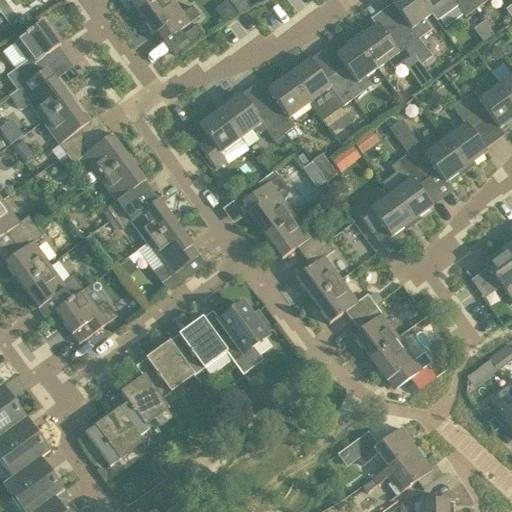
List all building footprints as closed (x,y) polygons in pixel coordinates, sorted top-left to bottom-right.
[(126,0),(136,13),(153,0),(126,0)] [(171,0),(153,0),(136,13),(153,36),(169,25),(176,34),(198,18),(191,8),(182,14),(171,0)] [(406,23),(396,31),(421,65),(432,57),(419,40),(431,31),(425,21),(432,16),(420,0),(392,0),(390,2),(406,23)] [(420,0),(432,16),(439,11),(449,17),(458,10),(464,18),(475,11),(467,0),(420,0)] [(467,0),(475,11),(489,0),(467,0)] [(8,97),(9,98),(47,70),(40,61),(59,47),(42,24),(13,45),(26,62),(6,77),(16,91),(8,97)] [(378,26),(357,41),(378,70),(388,63),(393,70),(402,64),(410,73),(421,65),(396,31),(386,38),(378,26)] [(345,67),(335,75),(353,100),(371,86),(366,79),(378,70),(357,41),(336,56),(345,67)] [(309,61),(288,76),(322,122),(353,100),(335,75),(325,82),(309,61)] [(511,77),(498,86),(511,104),(511,63),(505,69),(511,77)] [(28,106),(41,123),(70,102),(47,70),(9,98),(17,110),(18,110),(19,111),(21,111),(28,106)] [(276,103),(266,110),(284,135),(295,127),(290,121),(309,106),(321,123),(322,122),(288,76),(267,91),(276,103)] [(479,88),(462,101),(480,126),(491,119),(499,130),(511,120),(511,104),(498,86),(485,96),(479,88)] [(241,96),(219,112),(240,140),(253,131),(255,134),(259,135),(264,131),(273,143),(274,142),(277,146),(285,140),(282,136),(284,135),(266,110),(256,117),(241,96)] [(465,127),(444,142),(465,169),(486,154),(471,133),(480,126),(462,101),(451,108),(465,127)] [(51,153),(57,161),(87,140),(81,131),(87,126),(70,102),(41,123),(59,147),(51,153)] [(240,140),(219,112),(199,127),(208,138),(197,145),(215,170),(225,163),(220,155),(240,140)] [(13,119),(1,130),(14,144),(26,133),(13,119)] [(388,130),(407,155),(426,181),(437,173),(445,184),(465,169),(444,142),(426,155),(401,121),(388,130)] [(375,129),(356,140),(363,152),(382,141),(375,129)] [(82,159),(98,181),(127,160),(111,137),(94,149),(87,140),(57,161),(60,165),(68,160),(72,165),(82,159)] [(381,184),(390,196),(411,224),(431,209),(416,188),(426,181),(407,155),(390,168),(395,175),(381,184)] [(322,157),(310,166),(325,185),(337,177),(322,157)] [(113,219),(135,204),(128,195),(144,183),(127,160),(98,181),(115,203),(106,210),(107,211),(103,215),(109,222),(113,219)] [(247,214),(264,238),(293,217),(282,202),(289,193),(280,181),(244,207),(249,213),(247,214)] [(390,196),(370,211),(363,201),(353,209),(372,236),(383,228),(390,239),(411,224),(390,196)] [(0,239),(5,235),(12,244),(35,227),(28,218),(18,225),(1,202),(0,203),(0,239)] [(129,223),(145,246),(175,224),(158,202),(142,214),(135,204),(113,219),(121,230),(129,223)] [(296,250),(303,259),(326,242),(318,231),(309,238),(293,217),(264,238),(281,261),(296,250)] [(175,224),(145,246),(162,268),(153,274),(161,285),(183,268),(176,259),(192,247),(175,224)] [(3,265),(20,288),(49,266),(32,244),(42,237),(35,227),(12,244),(19,254),(3,265)] [(295,279),(311,302),(340,281),(323,259),(333,252),(326,242),(303,259),(310,268),(295,279)] [(511,260),(504,250),(484,265),(511,303),(511,260)] [(53,300),(60,309),(83,292),(72,277),(62,284),(49,266),(20,288),(28,299),(24,303),(30,312),(35,309),(37,312),(53,300)] [(491,284),(483,272),(471,281),(479,292),(491,284)] [(344,314),(351,323),(374,307),(367,297),(357,305),(340,281),(311,302),(328,325),(344,314)] [(83,292),(60,309),(54,313),(70,336),(86,325),(93,334),(116,318),(105,303),(96,310),(83,292)] [(241,305),(218,322),(208,330),(226,354),(233,363),(242,376),(262,362),(253,349),(266,339),(265,337),(272,332),(263,320),(257,312),(250,317),(241,305)] [(351,336),(369,359),(397,339),(374,307),(351,323),(357,331),(351,336)] [(201,320),(168,344),(194,378),(226,354),(208,330),(201,320)] [(397,339),(369,359),(386,383),(401,372),(408,381),(430,365),(423,354),(413,361),(397,339)] [(136,368),(142,377),(161,402),(194,378),(168,344),(136,368)] [(495,356),(488,361),(496,372),(503,367),(495,356)] [(488,361),(479,367),(487,378),(496,372),(488,361)] [(110,401),(117,411),(135,435),(168,411),(161,402),(142,377),(110,401)] [(0,438),(25,420),(2,388),(0,389),(0,438)] [(511,406),(507,410),(496,395),(489,401),(511,432),(511,406)] [(96,464),(102,459),(109,469),(142,445),(135,435),(117,411),(95,427),(84,435),(89,442),(83,446),(96,464)] [(0,438),(0,464),(12,481),(40,460),(49,453),(25,420),(0,438)] [(374,459),(383,472),(414,449),(400,430),(358,460),(363,467),(374,459)] [(383,472),(372,480),(377,487),(388,479),(391,483),(387,485),(396,498),(400,495),(416,483),(436,469),(429,460),(425,463),(414,449),(383,472)] [(353,458),(347,450),(337,457),(344,465),(353,458)] [(20,511),(36,511),(53,499),(63,492),(40,460),(12,481),(2,488),(20,511)] [(372,480),(361,488),(366,495),(377,487),(372,480)] [(62,511),(53,499),(36,511),(62,511)] [(453,511),(453,501),(420,501),(419,511),(453,511)]
